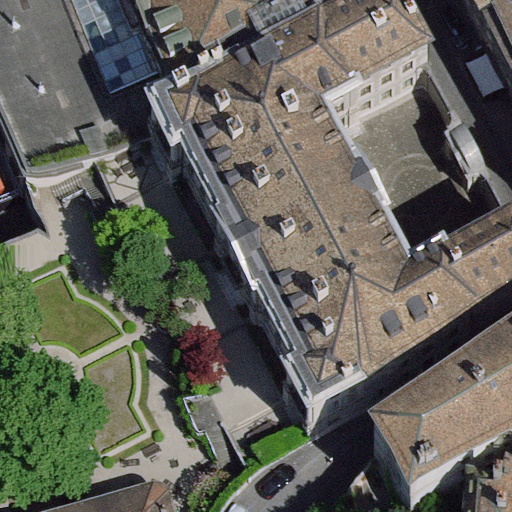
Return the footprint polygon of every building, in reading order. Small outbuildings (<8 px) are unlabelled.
[(119,0),(0,0),(0,131),(15,164),(29,198),(97,167),(153,141),(184,127),(119,0)] [(119,0),(184,127),(232,103),(265,86),(398,23),(385,0),(326,0),(289,18),(280,0),(119,0)] [(511,0),(460,0),(473,24),(490,55),(511,44),(511,0)] [(432,85),(398,23),(265,86),(275,109),(243,126),(232,103),(184,127),(153,141),(174,184),(187,178),(298,390),(286,398),(311,444),(337,429),(416,381),(501,326),(511,319),(511,246),(416,296),(374,217),(330,137),(432,85)] [(511,44),(490,55),(511,96),(511,44)] [(97,167),(29,198),(49,243),(116,210),(97,167)] [(511,375),(428,435),(396,457),(377,470),(403,511),(443,511),(474,496),(511,476),(511,375)] [(403,511),(377,470),(345,511),(403,511)] [(168,511),(167,507),(156,500),(113,511),(168,511)]
